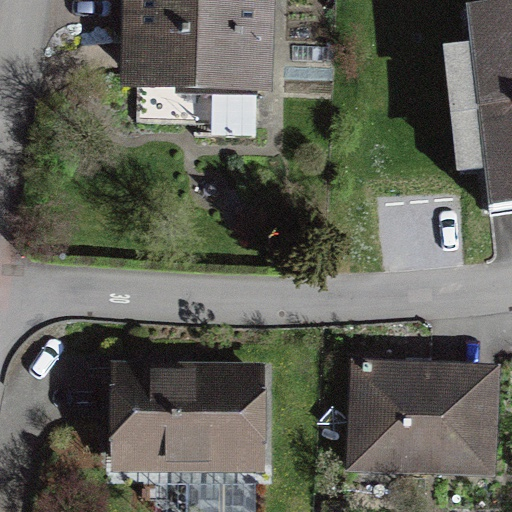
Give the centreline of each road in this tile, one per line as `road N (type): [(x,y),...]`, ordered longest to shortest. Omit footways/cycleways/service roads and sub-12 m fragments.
road 1 (residential): [(0,299),(276,304),(511,286)]
road 2 (residential): [(0,186),(28,0)]
